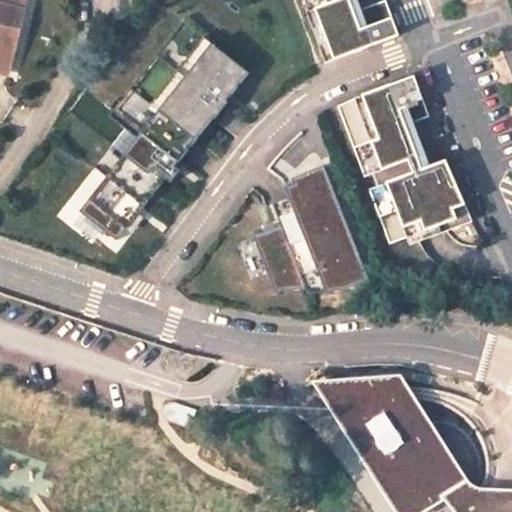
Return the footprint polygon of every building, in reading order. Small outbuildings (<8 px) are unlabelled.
[(0,0),(0,70),(1,71),(17,0),(0,0)] [(356,31),(343,0),(323,0),(325,4),(314,8),(333,60),(400,35),(386,0),(385,0),(355,11),(362,29),(356,31)] [(112,111),(108,116),(136,139),(78,211),(115,241),(165,178),(152,168),(165,152),(177,162),(212,118),(200,108),(217,86),(230,96),(248,73),(183,22),(119,102),(115,99),(108,107),(112,111)] [(417,157),(400,109),(406,107),(412,122),(429,116),(414,76),(352,100),(380,172),(371,175),(375,187),(385,183),(407,238),(468,214),(445,160),(421,168),(417,157)] [(200,108),(212,118),(230,96),(217,86),(200,108)] [(152,168),(165,178),(177,162),(165,152),(152,168)] [(279,226),(252,237),(273,292),(303,286),(304,291),(334,294),(367,281),(322,167),(290,179),(292,185),(283,188),(287,198),(271,204),(279,226)] [(361,374),(341,376),(332,393),(343,410),(342,411),(394,493),(395,492),(407,511),(445,486),(466,511),(511,511),(511,492),(487,504),(475,484),(472,478),(457,453),(433,416),(418,391),(409,378),(404,370),(361,373),(361,374)]
